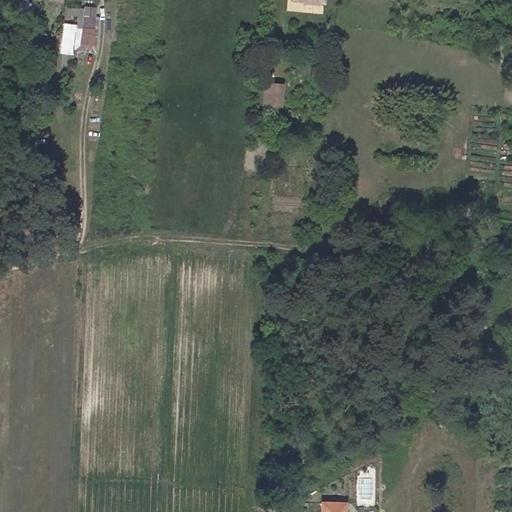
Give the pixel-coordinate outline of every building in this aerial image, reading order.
[(21,2),(16,25),(26,27),(30,4),(27,3),(27,0),(22,0),(22,2),(21,2)] [(94,9),(68,7),(68,15),(79,16),(78,28),(75,28),(74,49),(95,51),(97,17),(93,17),(91,45),(82,45),(85,16),(93,17),(94,9)] [(93,17),(85,16),(82,45),(91,45),(93,17)] [(279,105),(281,85),(266,84),(264,104),(279,105)] [(410,117),(409,130),(430,132),(431,119),(443,120),(444,110),(403,105),(402,116),(410,117)] [(322,503),(321,511),(344,511),(345,503),(322,503)]
